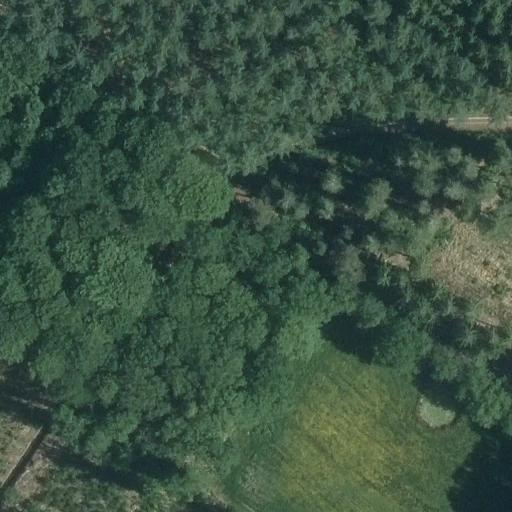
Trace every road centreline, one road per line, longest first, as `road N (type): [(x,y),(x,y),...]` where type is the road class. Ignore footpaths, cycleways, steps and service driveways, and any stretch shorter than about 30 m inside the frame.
road 1 (track): [(232,168),(354,131),(511,121)]
road 2 (track): [(0,269),(232,168)]
